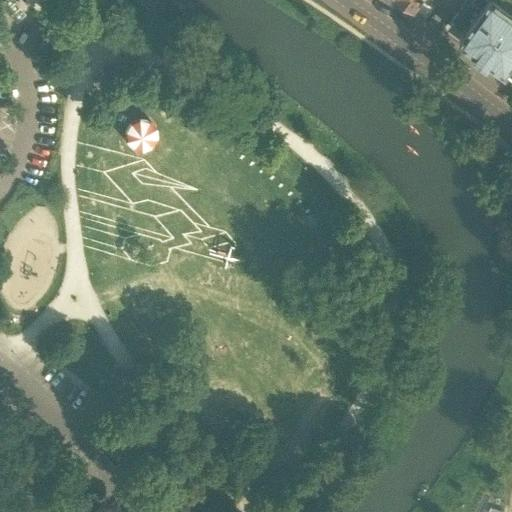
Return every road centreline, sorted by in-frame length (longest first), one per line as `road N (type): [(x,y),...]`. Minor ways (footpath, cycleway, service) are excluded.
road 1 (tertiary): [(511,126),(340,0)]
road 2 (unclassified): [(0,379),(54,411),(117,477)]
